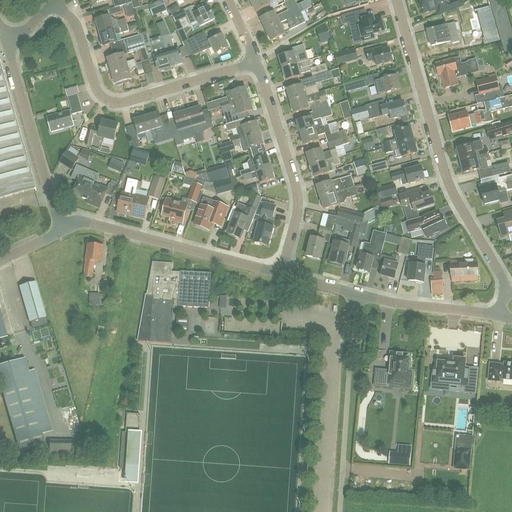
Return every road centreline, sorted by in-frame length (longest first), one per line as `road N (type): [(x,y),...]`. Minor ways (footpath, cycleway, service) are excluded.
road 1 (unclassified): [(504,295),(444,174),(396,0)]
road 2 (residential): [(255,63),(111,103),(97,92),(75,23),(51,4)]
road 3 (unclassified): [(280,276),(85,222),(61,230)]
road 4 (residential): [(280,276),(297,200),(255,63)]
road 5 (unclassified): [(340,511),(356,294)]
road 6 (unclassified): [(61,230),(2,44)]
road 7 (unclassified): [(498,316),(356,294)]
